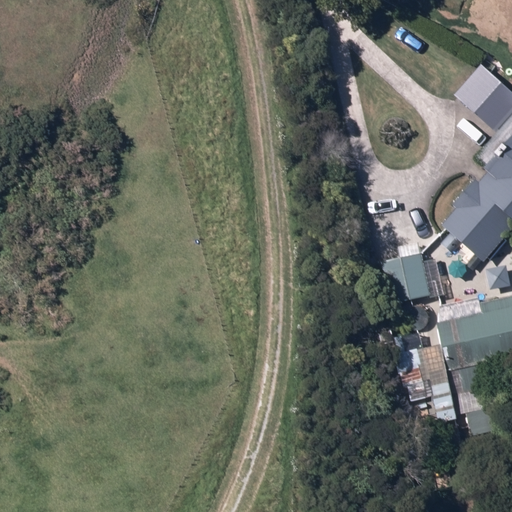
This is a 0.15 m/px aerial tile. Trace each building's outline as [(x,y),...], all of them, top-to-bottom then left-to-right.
[(426,219),(469,250),(495,213),(511,225),(511,224),(511,179),(499,170),(509,157),(478,135),(432,200),(438,204),(426,219)] [(376,265),(385,307),(429,297),(420,255),(376,265)] [(511,309),(458,321),(467,368),(511,359),(511,309)] [(390,357),(398,389),(421,383),(413,351),(390,357)] [(487,367),(463,373),(468,393),(492,387),(487,367)] [(470,406),(472,433),(502,430),(499,403),(470,406)]
